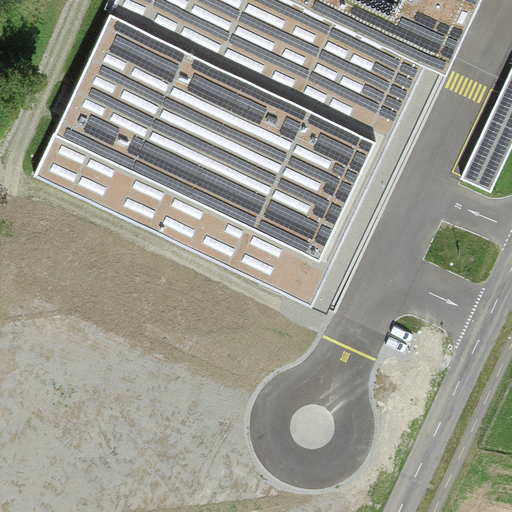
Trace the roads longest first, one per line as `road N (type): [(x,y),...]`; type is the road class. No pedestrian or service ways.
road 1 (unknown): [(239,511),(254,445),(246,417),(152,358),(126,370),(105,408),(82,511)]
road 2 (track): [(10,175),(357,335)]
road 3 (tertiary): [(401,511),(511,270)]
